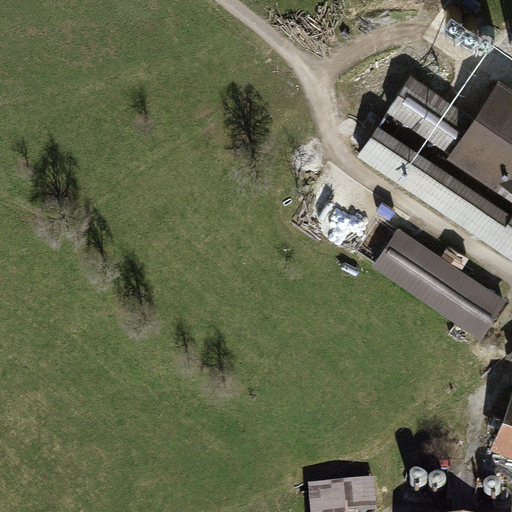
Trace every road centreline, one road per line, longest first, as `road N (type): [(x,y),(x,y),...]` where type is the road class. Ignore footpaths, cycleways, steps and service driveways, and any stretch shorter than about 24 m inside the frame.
road 1 (track): [(511,268),(331,148),(312,74),(222,0)]
road 2 (track): [(511,375),(505,375),(461,504),(444,511)]
